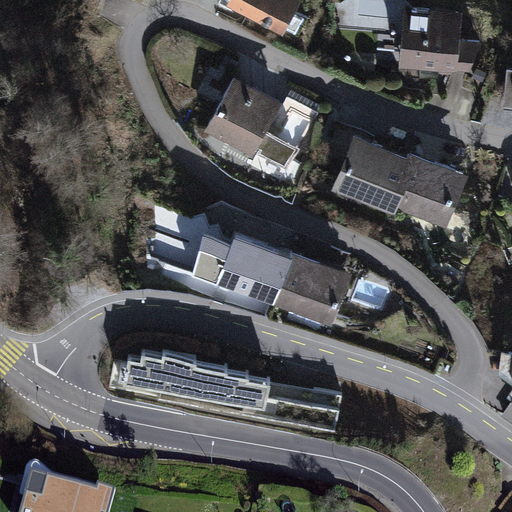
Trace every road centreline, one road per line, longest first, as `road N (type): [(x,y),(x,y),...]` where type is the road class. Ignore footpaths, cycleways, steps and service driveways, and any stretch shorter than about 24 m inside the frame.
road 1 (residential): [(454,408),(473,359),(460,326),(381,255),(244,199),(194,163),(166,136),(131,42),(143,20),(175,10),(369,101),(511,142)]
road 2 (residential): [(46,389),(92,329),(125,314),(168,311),(395,380),(454,408)]
road 3 (secondary): [(46,389),(120,420),(350,460),(391,478),(425,511)]
